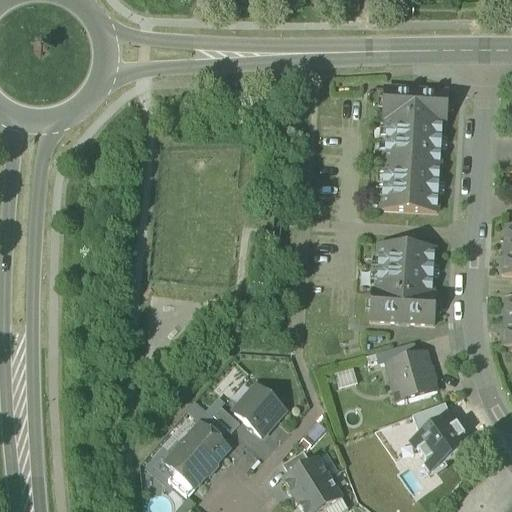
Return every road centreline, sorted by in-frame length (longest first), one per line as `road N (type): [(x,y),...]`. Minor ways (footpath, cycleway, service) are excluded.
road 1 (secondary): [(10,117),(1,329),(17,511)]
road 2 (secondary): [(41,511),(32,341),(52,121)]
road 3 (residential): [(485,55),(472,333),(502,429),(511,437)]
road 4 (tertiary): [(319,54),(98,33)]
road 5 (tertiary): [(100,76),(230,69),(319,54)]
road 6 (tertiary): [(485,55),(319,54)]
